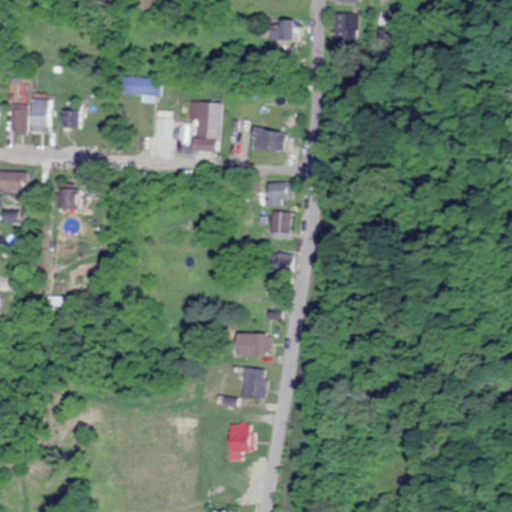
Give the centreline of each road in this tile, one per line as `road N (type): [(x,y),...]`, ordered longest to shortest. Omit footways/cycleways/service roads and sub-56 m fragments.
road 1 (residential): [(270,511),(311,269),(321,0)]
road 2 (residential): [(318,178),(0,153)]
road 3 (residential): [(50,362),(52,157)]
